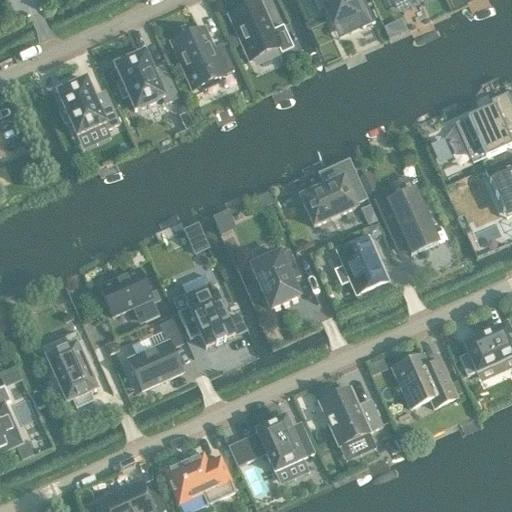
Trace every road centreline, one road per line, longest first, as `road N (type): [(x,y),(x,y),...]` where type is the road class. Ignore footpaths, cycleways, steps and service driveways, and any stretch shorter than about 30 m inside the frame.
road 1 (residential): [(511,283),(4,511)]
road 2 (residential): [(171,0),(0,77)]
